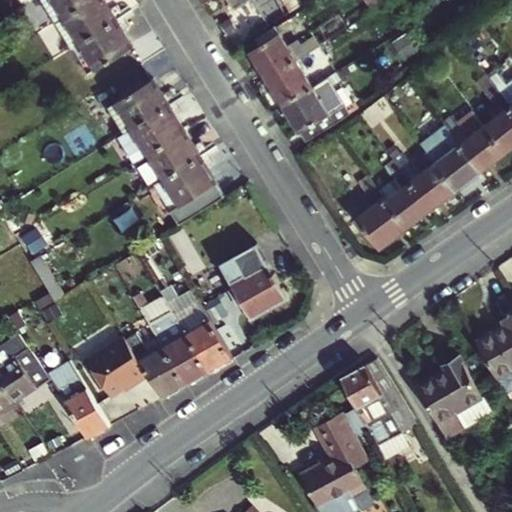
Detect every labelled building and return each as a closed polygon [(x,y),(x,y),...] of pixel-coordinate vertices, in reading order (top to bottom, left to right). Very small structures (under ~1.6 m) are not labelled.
[(58,0),(44,0),(58,22),(68,15),(58,0)] [(58,0),(68,15),(93,0),(58,0)] [(93,0),(68,15),(84,40),(121,16),(114,4),(111,6),(107,0),(93,0)] [(230,0),(237,10),(252,0),(230,0)] [(68,15),(58,22),(74,46),(84,40),(68,15)] [(235,43),(256,31),(246,15),(225,27),(235,43)] [(128,27),(121,16),(84,40),(100,65),(134,44),(125,28),(128,27)] [(250,49),(267,76),(296,57),(306,51),(320,42),(315,33),(290,48),(279,30),(250,49)] [(84,40),(74,46),(90,71),(100,65),(84,40)] [(320,42),(306,51),(312,60),(326,51),(320,42)] [(296,57),(267,76),(284,103),(313,84),(296,57)] [(284,103),(306,137),(351,107),(335,83),(343,78),(337,69),(313,84),(284,103)] [(502,71),(492,78),(503,91),(511,84),(502,71)] [(121,99),(137,123),(174,100),(167,88),(164,90),(156,77),(121,99)] [(495,97),(477,110),(508,149),(511,146),(511,103),(503,91),(492,78),(484,84),(495,97)] [(503,91),(511,103),(511,102),(511,83),(511,84),(503,91)] [(137,123),(121,99),(111,105),(127,129),(137,123)] [(137,123),(153,149),(187,128),(178,113),(181,111),(174,100),(137,123)] [(442,115),(449,124),(483,168),(508,149),(477,110),(462,122),(451,108),(442,115)] [(153,149),(137,123),(127,129),(143,155),(153,149)] [(483,168),(449,124),(424,142),(437,160),(458,187),(483,168)] [(153,149),(169,174),(206,151),(196,136),(194,138),(187,128),(153,149)] [(393,153),(403,166),(413,178),(423,170),(402,145),(393,153)] [(153,149),(143,155),(159,180),(169,174),(153,149)] [(212,162),(206,151),(169,174),(186,201),(220,181),(210,164),(212,162)] [(393,153),(384,159),(395,172),(403,166),(393,153)] [(423,170),(413,178),(434,205),(458,187),(437,160),(423,170)] [(358,216),(381,244),(408,224),(388,197),(368,171),(360,177),(378,201),(358,216)] [(169,174),(159,180),(176,208),(186,201),(169,174)] [(413,178),(388,197),(408,224),(434,205),(413,178)] [(221,262),(233,283),(229,285),(240,304),(245,301),(253,316),(278,301),(279,304),(291,296),(282,282),(281,283),(278,278),(280,277),(274,267),(273,268),(256,241),(221,262)] [(31,260),(57,301),(66,295),(41,254),(31,260)] [(143,308),(151,321),(174,307),(166,294),(143,308)] [(151,321),(164,342),(188,381),(211,368),(188,329),(180,316),(177,311),(174,307),(151,321)] [(183,307),(177,311),(180,316),(187,312),(183,307)] [(477,337),(497,373),(511,363),(511,310),(502,316),(505,320),(477,337)] [(212,316),(188,329),(211,368),(234,354),(212,316)] [(140,355),(151,372),(165,394),(188,381),(164,342),(152,349),(139,329),(128,336),(140,355)] [(25,330),(0,344),(0,371),(17,397),(53,375),(25,330)] [(128,336),(126,333),(88,357),(112,393),(135,378),(137,381),(151,372),(140,355),(128,336)] [(447,367),(418,384),(449,433),(466,422),(458,408),(482,393),(459,354),(444,363),(447,367)] [(343,376),(382,449),(386,457),(411,443),(403,428),(417,420),(377,357),(343,376)] [(112,423),(72,358),(61,365),(64,369),(56,374),(69,396),(66,397),(90,435),(101,430),(112,423)] [(0,371),(0,408),(17,397),(0,371)] [(458,408),(466,422),(490,407),(482,393),(458,408)] [(355,463),(368,456),(341,408),(316,422),(332,454),(301,471),(323,511),(344,511),(358,504),(351,490),(366,482),(355,463)]
